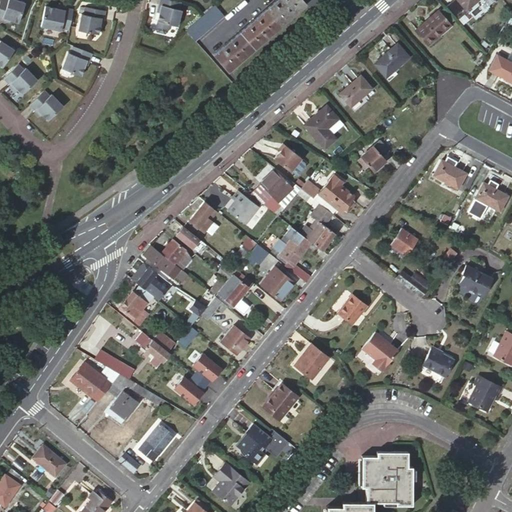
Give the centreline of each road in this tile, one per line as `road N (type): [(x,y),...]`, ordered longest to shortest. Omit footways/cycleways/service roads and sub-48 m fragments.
road 1 (secondary): [(95,241),(387,0)]
road 2 (secondary): [(365,0),(183,158),(83,228)]
road 3 (residential): [(142,498),(342,251)]
road 4 (residential): [(500,467),(425,424),(367,414),(332,431),(270,511)]
road 5 (residential): [(136,0),(102,94),(52,156),(0,110)]
road 6 (residential): [(95,241),(103,250),(103,286),(24,403)]
road 7 (residential): [(342,251),(442,127)]
road 8 (residential): [(24,403),(142,498)]
